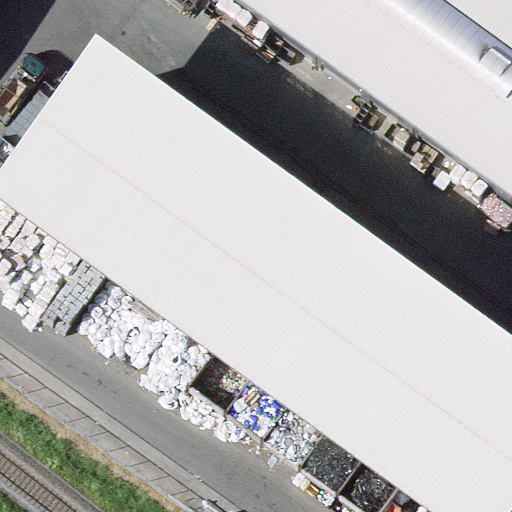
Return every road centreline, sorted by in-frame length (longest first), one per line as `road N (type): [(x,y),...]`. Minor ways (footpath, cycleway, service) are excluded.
road 1 (unknown): [(164,0),(511,263)]
road 2 (unknown): [(315,511),(0,276)]
